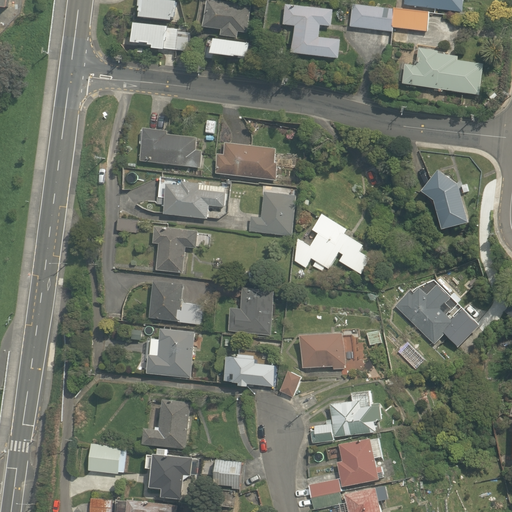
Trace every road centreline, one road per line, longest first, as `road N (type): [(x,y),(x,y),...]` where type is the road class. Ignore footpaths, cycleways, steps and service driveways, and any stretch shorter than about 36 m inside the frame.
road 1 (residential): [(511,139),(171,82),(70,73)]
road 2 (tertiary): [(70,73),(11,511)]
